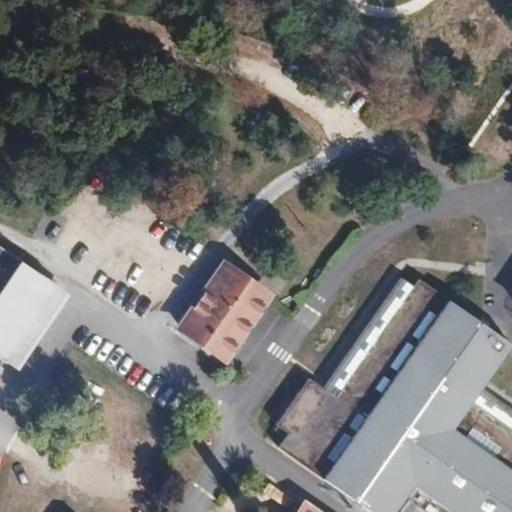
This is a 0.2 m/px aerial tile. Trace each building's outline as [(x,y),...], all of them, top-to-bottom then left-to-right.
[(0,361),(54,286),(0,248),(0,361)] [(265,296),(224,266),(179,330),(222,359),(265,296)] [(511,511),(511,406),(503,400),(480,384),(510,342),(448,298),(443,304),(413,282),(397,270),(318,384),(306,375),(273,423),(285,431),(275,444),(370,511),(390,511),(410,484),(449,511),(511,511)] [(448,298),(417,276),(413,282),(443,304),(448,298)] [(11,370),(65,294),(54,286),(0,361),(11,370)] [(350,511),(335,501),(313,485),(300,504),(298,502),(291,511),(350,511)]
